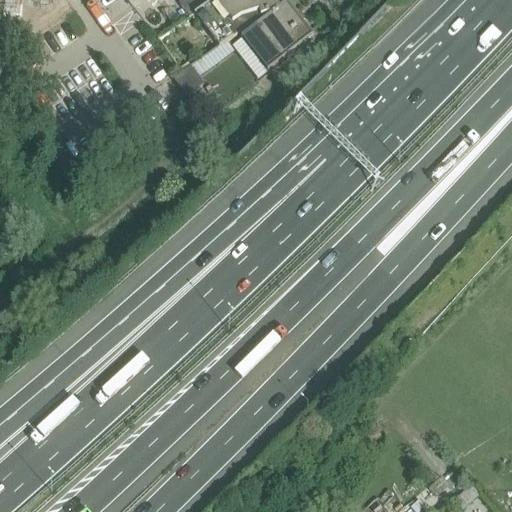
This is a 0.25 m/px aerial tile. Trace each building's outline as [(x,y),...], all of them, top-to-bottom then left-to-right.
[(184,13),(194,6),(190,0),(185,0),(179,5),(184,13)] [(190,0),(194,6),(184,13),(190,20),(195,17),(220,49),(251,29),(257,25),(252,18),(260,15),(261,21),(267,18),(269,21),(279,13),(276,11),(279,9),(272,0),(268,0),(190,0)] [(254,32),(241,42),(267,76),(313,40),(287,7),(279,13),(269,21),(267,18),(261,21),(260,15),(252,18),(257,25),(251,29),(254,32)] [(17,25),(0,23),(0,35),(16,37),(17,25)] [(192,71),(174,83),(186,100),(204,88),(192,71)]
